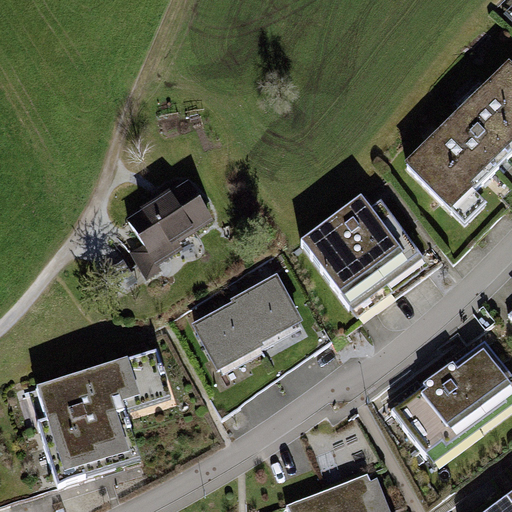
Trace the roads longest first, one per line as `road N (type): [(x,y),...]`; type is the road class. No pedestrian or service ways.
road 1 (residential): [(133,511),(240,453),(344,377),(377,370),(511,246)]
road 2 (track): [(0,334),(102,213),(181,0)]
